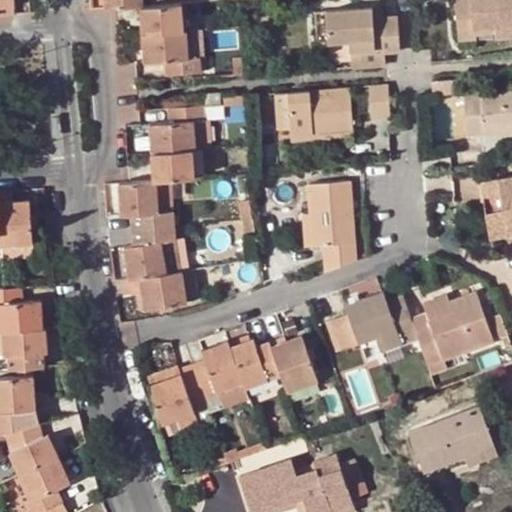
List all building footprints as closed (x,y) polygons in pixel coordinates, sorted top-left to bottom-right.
[(0,0),(0,15),(2,15),(1,6),(18,4),(17,0),(0,0)] [(511,0),(459,0),(462,32),(499,29),(500,35),(500,41),(511,40),(511,0)] [(146,34),(187,31),(186,11),(184,3),(146,5),(143,5),(146,34)] [(356,68),(390,65),(389,52),(405,51),(403,17),(388,18),(378,19),(377,8),(331,12),(333,44),(355,43),(356,61),(356,68)] [(378,19),(388,18),(388,8),(377,8),(378,19)] [(195,30),(193,10),(186,11),(187,31),(190,31),(195,30)] [(190,31),(190,45),(206,44),(206,29),(195,30),(190,31)] [(481,41),(481,37),(500,35),(499,29),(462,32),(463,42),(481,41)] [(191,52),(190,45),(190,31),(187,31),(146,34),(148,56),(168,54),(169,69),(204,66),(203,50),(191,52)] [(355,43),(333,44),(334,63),(356,61),(355,43)] [(238,76),(250,75),(249,56),(236,57),(238,76)] [(462,80),(437,82),(438,95),(438,96),(463,94),(462,80)] [(376,119),(394,117),(394,98),(392,86),(374,87),(376,119)] [(294,131),(295,137),(324,134),(358,132),(355,88),(291,93),(291,102),(293,112),(294,131)] [(511,91),(469,94),(471,137),(489,135),(490,135),(489,127),(511,125),(511,91)] [(281,104),(291,102),(291,93),(280,94),(281,104)] [(195,149),(200,148),(198,120),(208,119),(206,104),(174,106),(172,107),(173,119),(153,121),(156,152),(195,149)] [(282,131),(294,131),(293,112),(281,112),(282,131)] [(511,125),(489,127),(490,135),(511,133),(511,125)] [(325,142),(324,134),(295,137),(296,144),(325,142)] [(200,148),(195,149),(197,165),(207,163),(205,148),(200,148)] [(174,178),(198,177),(197,165),(195,149),(156,152),(158,179),(160,179),(174,178)] [(174,178),(160,179),(162,212),(176,211),(174,178)] [(135,215),(136,229),(177,226),(176,211),(162,212),(160,179),(158,179),(132,181),(121,181),(124,216),(135,215)] [(511,180),(488,184),(493,216),(509,213),(511,227),(511,180)] [(353,182),(313,185),(314,213),(317,245),(327,245),(329,272),(360,261),(353,182)] [(1,244),(34,242),(31,199),(15,200),(14,191),(0,191),(0,230),(0,232),(1,244)] [(245,220),(255,220),(253,200),(243,201),(245,220)] [(310,246),(317,245),(314,213),(308,213),(310,246)] [(497,240),(511,237),(511,227),(509,213),(493,216),(497,240)] [(255,220),(245,220),(247,235),(258,234),(256,220),(255,220)] [(127,247),(133,279),(170,273),(172,272),(166,241),(178,240),(177,226),(136,229),(137,245),(127,247)] [(184,270),(178,240),(166,241),(172,272),(184,270)] [(36,258),(34,242),(1,244),(3,262),(36,258)] [(185,270),(189,291),(201,288),(198,268),(185,270)] [(170,273),(133,279),(136,295),(146,293),(149,310),(191,303),(189,291),(185,270),(184,270),(172,272),(170,273)] [(484,283),(486,291),(497,288),(496,285),(490,282),(484,283)] [(0,292),(0,334),(3,335),(45,331),(42,303),(24,304),(23,291),(5,293),(0,292)] [(351,303),(354,314),(365,341),(381,336),(385,348),(407,341),(422,336),(415,317),(407,294),(393,299),(390,291),(351,303)] [(429,312),(415,317),(422,336),(426,347),(431,362),(432,363),(497,340),(480,291),(453,301),(450,294),(425,303),(429,312)] [(348,347),(365,341),(354,314),(337,319),(348,347)] [(497,317),(505,337),(511,335),(505,314),(497,317)] [(3,335),(5,358),(8,358),(10,373),(18,372),(34,371),(46,370),(44,357),(49,356),(47,331),(45,331),(3,335)] [(291,338),(289,334),(272,340),(284,375),(290,390),(323,378),(307,332),(291,338)] [(497,340),(506,364),(511,361),(511,335),(505,337),(497,340)] [(246,380),(248,387),(284,375),(272,340),(260,344),(257,338),(234,346),(246,380)] [(222,395),(220,391),(246,380),(234,346),(232,340),(205,350),(210,363),(196,368),(208,401),(222,395)] [(410,350),(407,341),(385,348),(388,357),(410,350)] [(433,390),(440,388),(435,373),(432,363),(431,362),(426,347),(419,350),(433,390)] [(447,368),(453,383),(494,369),(503,365),(497,350),(447,368)] [(155,393),(166,423),(181,417),(198,412),(196,406),(208,401),(196,368),(152,383),(155,393)] [(43,424),(37,411),(34,377),(18,378),(0,379),(0,434),(8,433),(39,425),(43,424)] [(478,405),(409,429),(424,471),(463,456),(494,446),(478,405)] [(203,424),(198,412),(181,417),(186,431),(203,424)] [(8,433),(13,456),(21,476),(60,458),(49,437),(43,440),(39,425),(8,433)] [(498,456),(494,446),(463,456),(467,467),(498,456)] [(227,454),(230,463),(244,458),(240,447),(226,451),(227,454)] [(230,463),(227,454),(215,458),(218,468),(230,463)] [(291,459),(239,476),(252,511),(301,496),(308,511),(319,511),(352,501),(352,499),(365,495),(354,460),(341,465),(336,454),(313,461),(315,469),(297,475),(291,459)] [(32,502),(26,505),(29,511),(48,511),(66,502),(61,491),(72,483),(60,458),(21,476),(32,502)] [(70,511),(66,502),(48,511),(70,511)]
